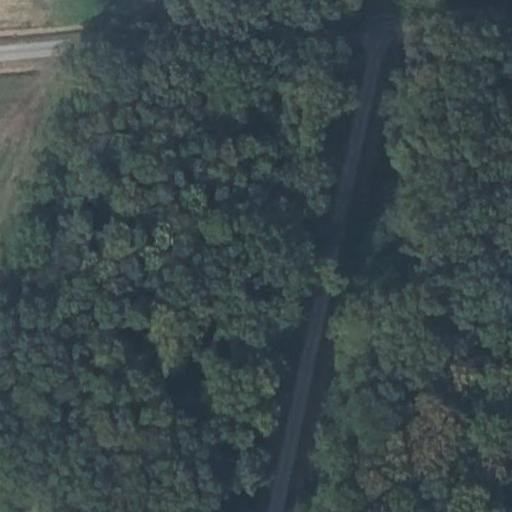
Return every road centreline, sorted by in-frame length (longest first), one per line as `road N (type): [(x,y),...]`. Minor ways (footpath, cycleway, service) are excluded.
road 1 (tertiary): [(0,52),(381,25),(511,5)]
road 2 (track): [(269,511),(381,25)]
